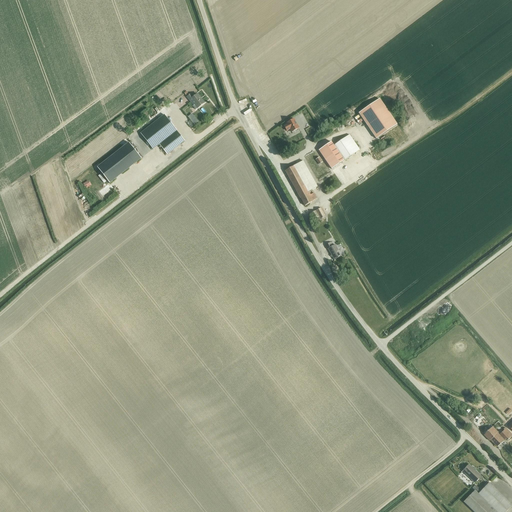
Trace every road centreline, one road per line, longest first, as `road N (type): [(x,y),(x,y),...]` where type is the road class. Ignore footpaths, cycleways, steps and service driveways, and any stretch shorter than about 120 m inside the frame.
road 1 (unclassified): [(511,481),(371,335),(322,265),(236,109),(198,0)]
road 2 (track): [(380,345),(511,243)]
road 3 (track): [(378,163),(511,72)]
road 4 (track): [(373,511),(468,437)]
